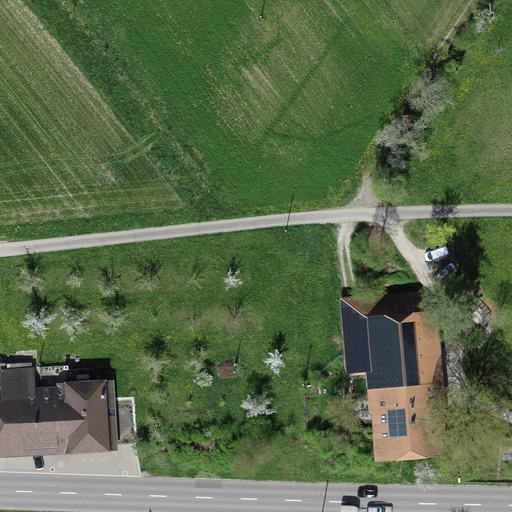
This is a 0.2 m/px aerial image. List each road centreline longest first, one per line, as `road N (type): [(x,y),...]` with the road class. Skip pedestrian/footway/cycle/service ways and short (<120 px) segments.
road 1 (track): [(511,213),(368,214),(0,253)]
road 2 (primary): [(511,503),(0,490)]
road 3 (track): [(368,214),(378,160),(477,0)]
